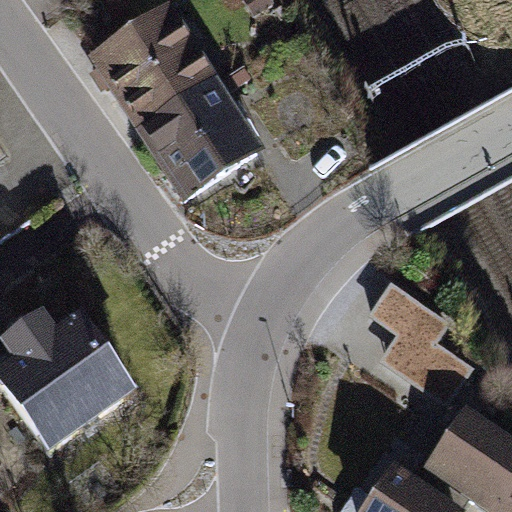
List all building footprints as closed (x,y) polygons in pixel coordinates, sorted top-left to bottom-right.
[(139,137),(211,90),(163,16),(90,65),(139,137)] [(139,137),(184,204),(255,157),(211,90),(139,137)] [(0,343),(14,366),(0,374),(0,390),(48,467),(133,414),(80,330),(54,346),(36,318),(0,340),(0,343)] [(511,511),(511,438),(458,407),(418,473),(463,500),(484,511),(511,511)] [(413,481),(382,462),(350,511),(455,511),(463,500),(418,473),(413,481)]
